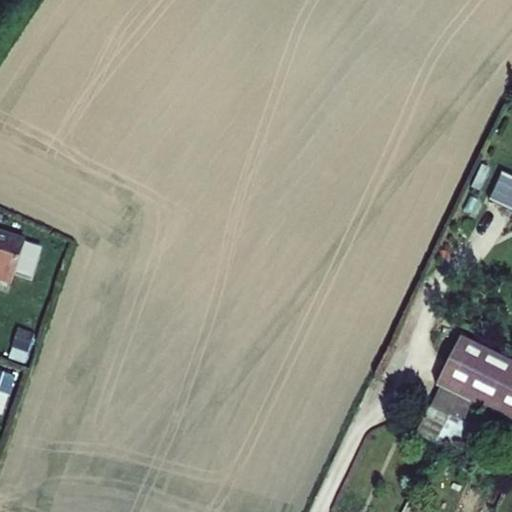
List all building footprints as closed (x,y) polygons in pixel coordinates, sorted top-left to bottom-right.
[(482,165),(472,188),(479,191),(490,169),(482,165)] [(511,179),(502,175),(489,202),(511,212),(511,179)] [(42,248),(0,234),(0,280),(12,284),(15,274),(32,280),(42,248)] [(34,336),(19,331),(9,360),(24,365),(34,336)] [(511,364),(460,340),(437,387),(441,389),(483,410),(511,423),(511,364)] [(474,429),(483,410),(441,389),(432,408),(451,417),(470,427),(474,429)] [(427,417),(431,409),(421,405),(417,413),(427,417)] [(437,444),(451,417),(432,408),(431,409),(427,417),(418,434),(437,444)] [(470,427),(451,417),(437,444),(457,454),(470,427)] [(413,511),(420,499),(412,496),(403,511),(413,511)]
